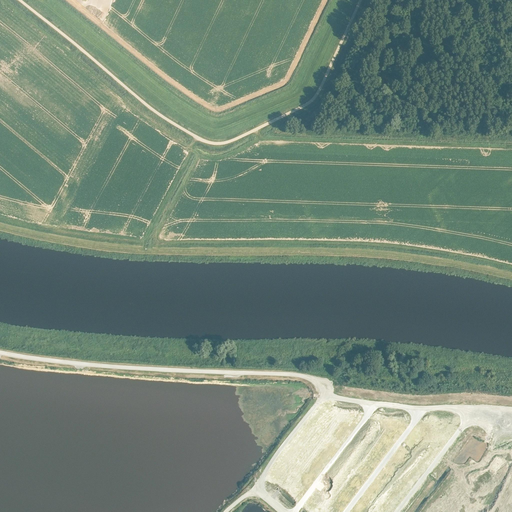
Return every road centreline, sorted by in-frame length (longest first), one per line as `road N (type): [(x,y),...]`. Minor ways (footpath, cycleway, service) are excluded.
road 1 (unclassified): [(362,0),(310,102),(216,145),(146,103),(18,0)]
road 2 (unknown): [(294,511),(373,403)]
